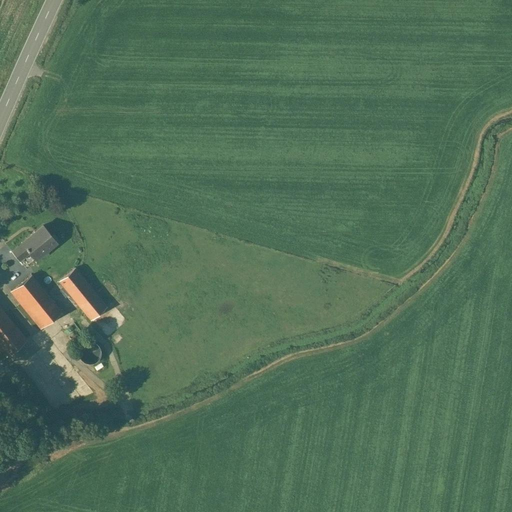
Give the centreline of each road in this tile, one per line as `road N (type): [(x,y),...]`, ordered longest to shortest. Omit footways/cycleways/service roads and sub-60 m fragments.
road 1 (track): [(40,340),(117,400),(134,430)]
road 2 (secondary): [(53,0),(0,121)]
